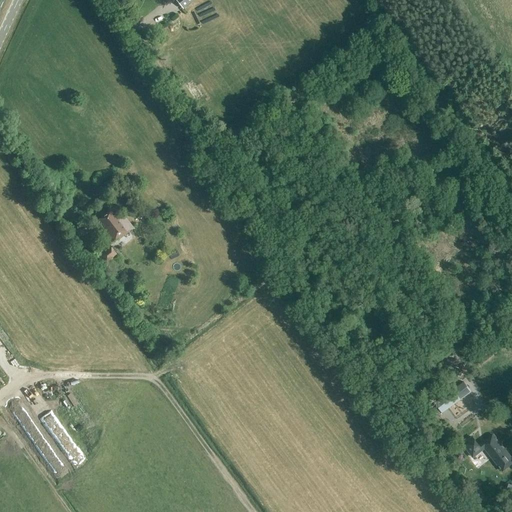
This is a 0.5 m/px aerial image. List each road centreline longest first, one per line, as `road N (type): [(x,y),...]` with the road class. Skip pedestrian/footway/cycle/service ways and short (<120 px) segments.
road 1 (track): [(145,48),(204,129),(256,131),(305,155),(364,234),(423,340),(451,350)]
road 2 (track): [(21,377),(159,381),(253,511)]
